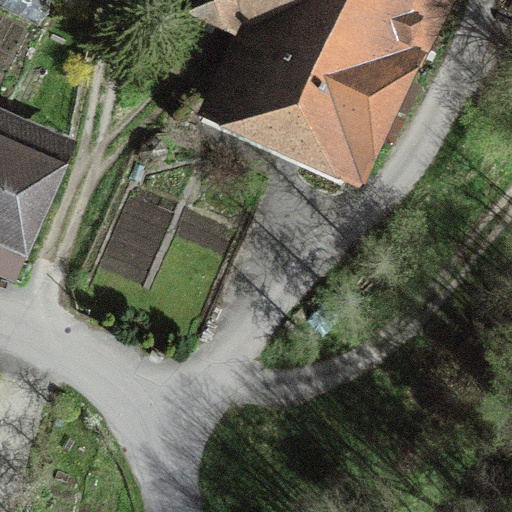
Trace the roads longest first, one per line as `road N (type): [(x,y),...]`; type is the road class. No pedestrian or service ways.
road 1 (residential): [(149,423),(203,394),(371,195),(444,81),(482,0)]
road 2 (track): [(203,394),(303,378),(379,346),(436,299),(511,197)]
road 3 (track): [(120,0),(94,133),(23,333)]
road 4 (residential): [(149,423),(78,361),(0,325)]
